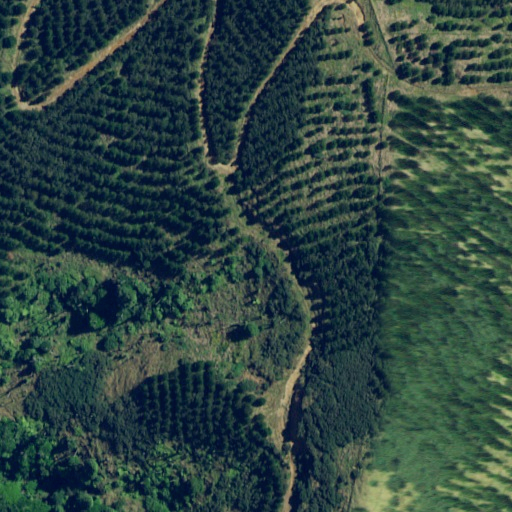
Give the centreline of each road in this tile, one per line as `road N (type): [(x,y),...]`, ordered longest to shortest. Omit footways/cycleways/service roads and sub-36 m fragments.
road 1 (track): [(225,0),(207,94),(218,155),(234,145),(259,83),(310,11),(342,0),(420,83),(511,87)]
road 2 (track): [(29,0),(15,85),(46,103),(174,0)]
